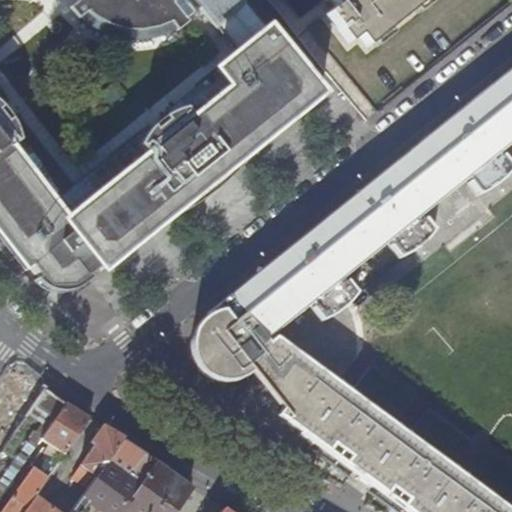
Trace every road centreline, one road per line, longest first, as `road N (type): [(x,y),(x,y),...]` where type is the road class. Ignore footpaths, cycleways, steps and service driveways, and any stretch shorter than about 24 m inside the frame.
road 1 (residential): [(79,382),(511,40)]
road 2 (residential): [(79,382),(298,511)]
